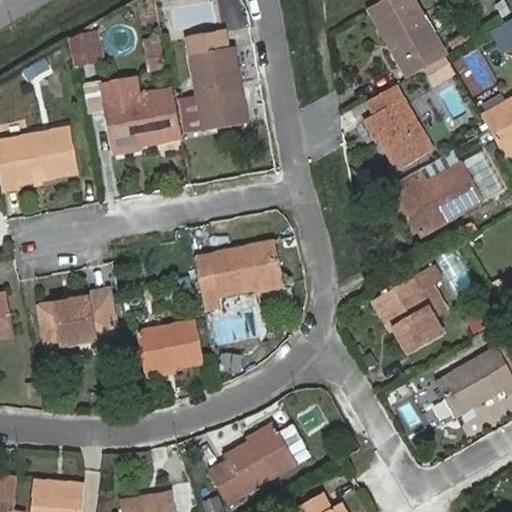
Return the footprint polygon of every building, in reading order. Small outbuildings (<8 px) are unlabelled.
[(412,73),(448,51),(418,0),(377,0),(372,3),(412,73)] [(511,18),(503,24),(510,36),(511,34),(511,18)] [(98,20),(76,33),(99,28),(98,20)] [(99,28),(76,33),(82,63),(106,58),(99,28)] [(164,36),(148,39),(149,47),(166,44),(164,36)] [(149,47),(153,68),(169,65),(166,44),(149,47)] [(238,45),(229,46),(236,86),(245,86),(238,45)] [(236,86),(229,46),(195,53),(208,128),(251,120),(245,86),(236,86)] [(30,82),(52,69),(45,58),(23,71),(30,82)] [(106,81),(110,99),(143,94),(139,75),(106,81)] [(400,80),(370,97),(378,112),(371,115),(401,164),(436,144),(400,80)] [(184,132),(176,87),(143,94),(110,99),(119,145),(184,132)] [(511,93),(485,110),(493,123),(508,149),(511,146),(511,93)] [(76,126),(0,139),(0,157),(4,182),(82,168),(76,126)] [(434,176),(426,164),(401,179),(427,226),(486,192),(466,157),(434,176)] [(352,171),(357,195),(373,192),(368,167),(352,171)] [(282,238),(200,253),(210,305),(226,302),(224,291),(289,279),(282,238)] [(385,292),(417,348),(450,330),(428,288),(450,276),(441,260),(385,292)] [(0,288),(0,331),(17,328),(9,287),(0,288)] [(45,301),(52,343),(118,331),(113,291),(45,301)] [(503,297),(476,313),(483,326),(511,310),(503,297)] [(144,325),(151,368),(209,359),(201,315),(144,325)] [(442,377),(461,412),(511,385),(511,387),(511,353),(506,342),(442,377)] [(241,374),(243,355),(222,354),(221,373),(241,374)] [(225,453),(245,489),(297,459),(276,423),(225,453)] [(285,429),(294,454),(305,449),(296,425),(285,429)] [(0,511),(13,511),(17,477),(0,477),(0,511)] [(53,495),(55,486),(55,480),(32,479),(29,511),(80,511),(81,498),(53,495)] [(81,489),(55,486),(53,495),(81,498),(81,489)] [(294,504),(298,511),(343,511),(338,501),(334,504),(324,487),(294,504)] [(120,501),(121,511),(173,511),(170,492),(120,501)] [(208,511),(224,511),(219,495),(205,500),(208,511)]
